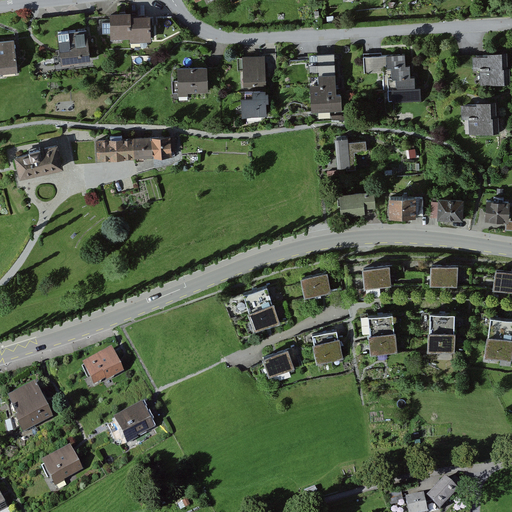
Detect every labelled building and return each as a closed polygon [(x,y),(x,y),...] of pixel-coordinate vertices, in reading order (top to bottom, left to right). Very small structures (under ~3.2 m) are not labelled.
[(138,18),(130,18),(130,36),(131,39),(150,39),(150,18),(144,18),(144,9),(138,9),(138,18)] [(110,22),(102,22),(103,33),(111,33),(111,36),(130,36),(130,18),(130,14),(110,15),(110,22)] [(84,16),(37,21),(39,37),(58,35),(61,63),(90,60),(86,31),(84,16)] [(14,41),(0,42),(0,71),(17,70),(14,41)] [(276,54),(268,54),(268,72),(277,72),(276,54)] [(334,55),(308,56),(309,60),(309,69),(311,113),(342,111),(342,96),(336,96),(334,55)] [(405,55),(363,57),(364,75),(382,74),(383,91),(389,91),(389,102),(420,100),(420,90),(416,90),(415,79),(410,79),(410,68),(406,68),(405,55)] [(480,71),(481,86),(510,86),(510,70),(507,70),(507,55),(487,55),(487,58),(472,58),(472,68),(472,71),(480,71)] [(265,57),(243,58),(244,88),(266,87),(265,57)] [(472,68),(472,58),(459,58),(459,68),(472,68)] [(309,69),(309,60),(297,60),(298,70),(309,69)] [(190,69),(202,69),(202,61),(189,62),(190,69)] [(190,69),(177,69),(177,97),(188,96),(188,94),(208,93),(207,69),(202,69),(190,69)] [(266,93),(245,94),(245,100),(241,100),(242,119),(267,118),(266,105),(269,105),(268,95),(266,95),(266,93)] [(470,119),(470,135),(500,134),(499,118),(496,118),(496,104),(476,104),(476,107),(462,107),(462,120),(470,119)] [(350,137),(334,140),(338,168),(354,166),(353,153),(364,152),(362,142),(351,144),(350,137)] [(170,138),(97,143),(99,161),(171,157),(170,138)] [(414,145),(405,147),(408,161),(417,159),(414,145)] [(56,149),(15,160),(20,180),(62,170),(56,149)] [(343,172),(326,173),(327,181),(343,180),(343,172)] [(373,193),(341,195),(342,215),(364,213),(363,208),(374,207),(373,193)] [(423,197),(390,197),(390,216),(415,216),(415,212),(423,212),(423,197)] [(463,200),(440,199),(439,203),(437,202),(432,201),(431,217),(439,217),(439,218),(462,219),(463,200)] [(509,202),(487,201),(486,219),(507,220),(509,202)] [(458,268),(431,268),(431,287),(458,287),(458,268)] [(389,269),(363,272),(365,290),(391,287),(389,269)] [(511,274),(495,272),(493,292),(511,294),(511,274)] [(328,274),(301,279),(305,299),(332,294),(328,274)] [(268,288),(243,297),(249,315),(274,306),(268,288)] [(274,306),(249,315),(256,333),(280,325),(274,306)] [(430,316),(429,335),(454,336),(455,323),(455,317),(430,316)] [(368,319),(370,337),(395,335),(394,323),(394,317),(368,319)] [(511,324),(490,322),(488,340),(511,342),(511,324)] [(337,332),(312,336),(317,365),(342,360),(337,332)] [(395,335),(370,337),(371,356),(397,354),(395,335)] [(454,336),(429,335),(428,353),(453,354),(454,336)] [(511,358),(511,342),(488,340),(486,358),(501,360),(500,366),(511,367),(511,358)] [(95,388),(123,373),(111,349),(82,365),(95,388)] [(76,352),(49,360),(53,372),(79,364),(76,352)] [(288,352),(262,361),(263,364),(267,375),(269,379),(295,370),(288,352)] [(44,375),(41,364),(10,372),(13,383),(44,375)] [(267,375),(263,364),(252,369),(255,379),(267,375)] [(25,431),(52,416),(36,385),(26,391),(28,395),(11,404),(14,408),(12,408),(15,412),(16,412),(18,416),(9,421),(7,417),(6,411),(0,413),(0,418),(0,420),(6,432),(13,429),(13,431),(20,428),(22,431),(25,430),(25,431)] [(127,445),(156,429),(143,406),(115,421),(127,445)] [(55,483),(81,469),(71,451),(49,462),(50,464),(49,468),(47,469),(55,483)] [(445,474),(427,495),(425,495),(424,491),(405,495),(409,511),(421,511),(442,507),(460,487),(445,474)] [(401,491),(387,494),(390,504),(404,501),(401,491)] [(187,498),(178,502),(180,509),(190,505),(187,498)]
